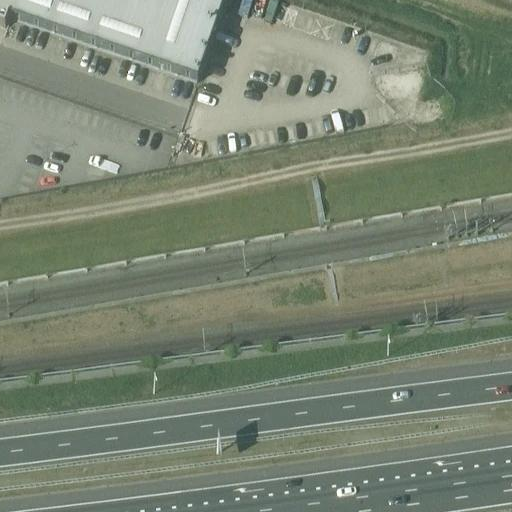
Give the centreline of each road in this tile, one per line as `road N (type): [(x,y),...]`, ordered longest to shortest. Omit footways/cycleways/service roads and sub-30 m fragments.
road 1 (track): [(0,227),(511,130)]
road 2 (motorway): [(511,388),(0,454)]
road 3 (motorway): [(511,481),(283,511)]
road 4 (unclassified): [(0,60),(185,124)]
